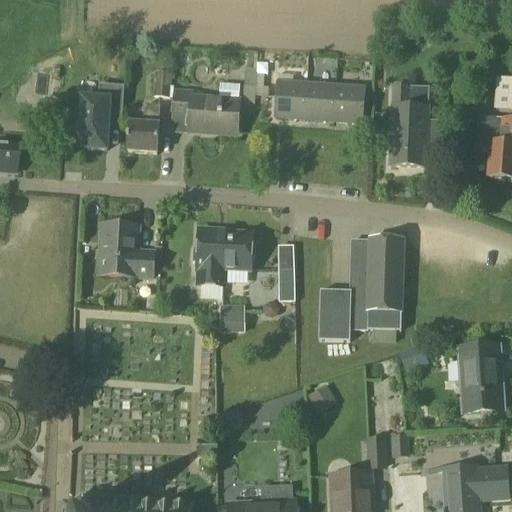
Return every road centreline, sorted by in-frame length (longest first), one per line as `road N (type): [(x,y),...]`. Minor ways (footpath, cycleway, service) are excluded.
road 1 (residential): [(511,247),(425,215),(38,185)]
road 2 (residential): [(51,511),(59,382)]
